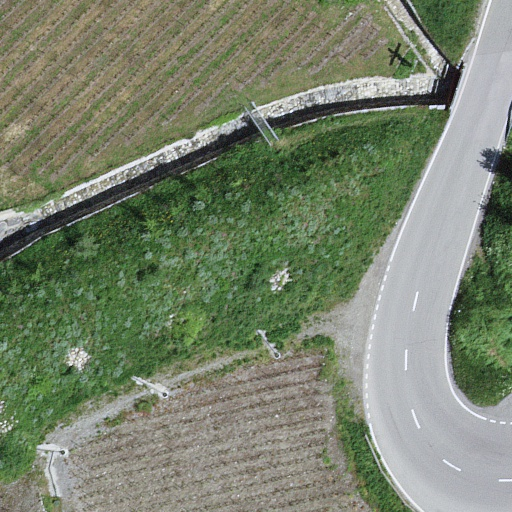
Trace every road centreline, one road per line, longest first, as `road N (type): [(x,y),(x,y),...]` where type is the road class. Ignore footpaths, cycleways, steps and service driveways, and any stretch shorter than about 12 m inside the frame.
road 1 (tertiary): [(511,479),(474,478),(438,457),(411,410),(405,350),(416,294),(511,35)]
road 2 (track): [(411,317),(309,329),(110,403),(70,427),(56,448),(64,511)]
